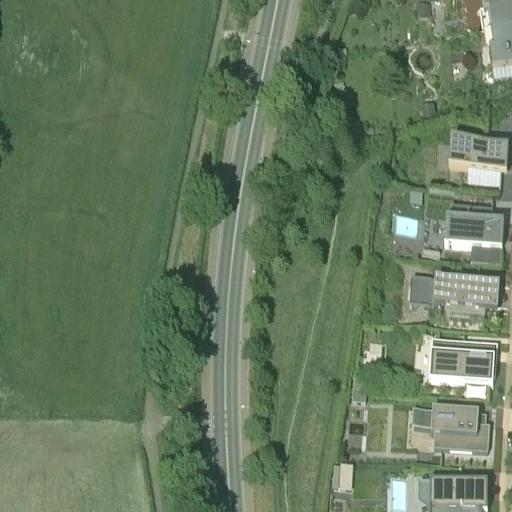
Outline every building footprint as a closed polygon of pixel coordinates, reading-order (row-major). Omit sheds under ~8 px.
[(511,0),(481,0),(487,35),(511,30),(511,0)] [(417,8),(418,20),(432,19),(431,7),(417,8)] [(511,30),(487,35),(492,73),(511,70),(511,30)] [(420,110),(423,123),(436,120),(434,108),(420,110)] [(449,175),(507,179),(509,151),(451,147),(449,175)] [(411,197),(411,208),(423,208),(424,198),(411,197)] [(449,223),(447,222),(445,251),(502,254),(504,226),(492,225),(492,213),(450,211),(449,223)] [(423,239),(423,222),(400,222),(399,250),(409,250),(409,238),(423,239)] [(485,322),(487,288),(478,287),(478,281),(448,279),(448,285),(436,284),(434,312),(446,313),(445,319),(485,322)] [(432,346),(432,349),(430,386),(493,391),(493,382),(495,382),(497,350),(471,349),(471,351),(464,350),(465,341),(464,341),(463,348),(432,346)] [(353,397),(365,397),(366,385),(354,384),(353,397)] [(353,397),(352,407),(365,408),(365,397),(353,397)] [(433,414),(431,440),(434,440),(433,454),(488,458),(490,431),(478,430),(479,417),(433,414)] [(353,470),(340,469),(339,493),(352,494),(353,470)] [(486,511),(486,500),(475,500),(475,486),(430,486),(430,488),(432,488),(431,511),(486,511)]
